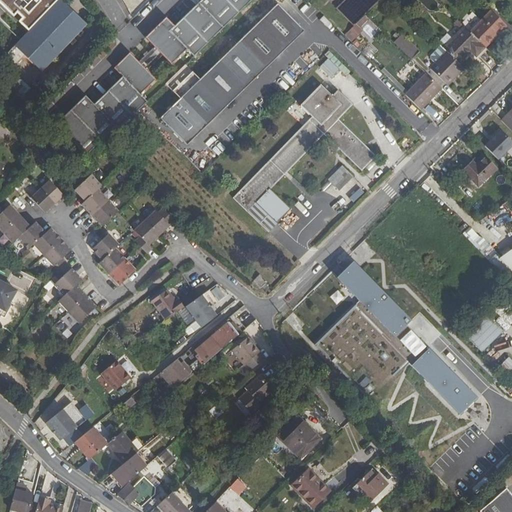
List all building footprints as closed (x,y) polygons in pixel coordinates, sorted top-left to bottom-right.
[(86,26),(59,0),(58,0),(24,36),(0,59),(0,68),(6,74),(9,70),(25,54),(42,71),(86,26)] [(146,39),(157,50),(206,0),(203,0),(175,28),(166,19),(146,39)] [(188,50),(195,57),(253,0),(206,0),(157,50),(172,65),(188,50)] [(347,0),(337,11),(353,28),(368,14),(381,0),(347,0)] [(197,152),(315,39),(288,12),(171,125),(197,152)] [(507,28),(492,13),(472,33),(487,48),(507,28)] [(472,33),(468,29),(454,42),(446,50),(447,52),(460,64),(473,52),(478,57),(487,48),(472,33)] [(395,42),(413,60),(420,52),(403,34),(395,42)] [(446,50),(454,42),(449,37),(441,45),(446,50)] [(460,64),(447,52),(430,69),(445,84),(455,74),(457,75),(464,69),(460,64)] [(140,98),(157,82),(130,54),(115,69),(123,78),(94,105),(86,97),(55,126),(87,158),(145,102),(140,98)] [(328,58),(319,67),(330,78),(339,70),(328,58)] [(340,85),(348,70),(341,66),(333,81),(340,85)] [(6,74),(1,79),(21,98),(30,90),(9,70),(6,74)] [(427,74),(405,96),(421,111),(443,90),(427,74)] [(447,85),(457,75),(455,74),(445,84),(447,85)] [(247,213),(255,205),(270,191),(326,136),(363,174),(377,158),(340,121),(355,107),(340,92),(334,98),(322,86),(301,106),(314,118),(233,199),(247,213)] [(511,134),(504,127),(485,146),(500,160),(511,147),(511,134)] [(473,160),(463,170),(480,187),(499,168),(487,156),(478,165),(473,160)] [(354,177),(343,166),(329,181),(340,191),(354,177)] [(75,189),(85,200),(99,188),(102,184),(91,174),(75,189)] [(49,179),(40,187),(55,203),(64,194),(49,179)] [(55,203),(40,187),(31,196),(34,199),(46,211),(55,203)] [(85,200),(82,203),(92,214),(108,198),(99,188),(85,200)] [(270,191),(255,205),(276,225),(291,211),(270,191)] [(108,198),(92,214),(103,225),(118,210),(108,198)] [(0,213),(0,227),(3,231),(21,215),(17,210),(10,203),(0,213)] [(276,225),(255,205),(247,213),(267,233),(276,225)] [(162,234),(177,220),(163,206),(159,211),(157,208),(147,217),(162,234)] [(494,212),(502,223),(511,216),(503,206),(494,212)] [(3,231),(13,242),(18,238),(31,226),(21,215),(3,231)] [(151,244),(162,234),(147,217),(135,228),(142,235),(137,239),(141,243),(149,251),(154,247),(151,244)] [(496,217),(487,222),(494,233),(502,228),(496,217)] [(36,221),(31,226),(18,238),(29,249),(34,244),(47,232),(36,221)] [(463,234),(490,262),(498,255),(471,226),(463,234)] [(52,227),(47,232),(34,244),(44,254),(62,237),(52,227)] [(94,247),(104,257),(117,245),(121,242),(110,231),(94,247)] [(72,248),(62,237),(44,254),(54,265),(63,256),(72,248)] [(368,261),(376,252),(364,240),(355,249),(368,261)] [(104,257),(101,260),(111,271),(127,256),(117,245),(104,257)] [(511,249),(503,256),(511,265),(511,249)] [(63,256),(54,265),(51,267),(56,273),(68,262),(63,256)] [(111,271),(122,282),(137,267),(127,256),(111,271)] [(511,265),(503,256),(495,262),(511,278),(511,265)] [(73,267),(68,262),(56,273),(61,278),(73,267)] [(169,263),(160,270),(162,274),(172,267),(169,263)] [(353,263),(337,278),(393,337),(409,321),(353,263)] [(82,277),(73,267),(61,278),(55,283),(65,293),(76,283),(82,277)] [(261,288),(267,282),(259,275),(254,280),(261,288)] [(14,290),(0,282),(0,308),(3,310),(14,290)] [(87,293),(76,283),(65,293),(60,299),(70,310),(87,293)] [(217,287),(210,291),(217,301),(223,297),(217,287)] [(337,305),(344,297),(336,290),(329,298),(337,305)] [(98,304),(87,293),(70,310),(80,320),(98,304)] [(151,305),(165,324),(181,313),(175,305),(174,306),(165,294),(151,305)] [(216,318),(200,299),(183,311),(200,331),(216,318)] [(354,307),(315,345),(368,399),(407,361),(354,307)] [(481,352),(503,332),(486,313),(463,333),(481,352)] [(205,363),(232,340),(223,330),(197,353),(205,363)] [(412,336),(402,346),(413,357),(424,347),(412,336)] [(244,366),(260,353),(248,339),(232,351),(244,366)] [(428,350),(413,364),(461,413),(475,398),(428,350)] [(501,370),(511,381),(511,360),(501,370)] [(178,361),(161,375),(173,390),(190,376),(178,361)] [(102,375),(106,381),(121,368),(117,363),(102,375)] [(106,381),(116,392),(131,380),(121,368),(106,381)] [(243,399),(255,413),(259,410),(257,407),(276,390),(264,376),(247,390),(250,393),(243,399)] [(131,399),(125,404),(129,409),(135,404),(131,399)] [(252,415),(255,413),(243,399),(241,401),(252,415)] [(48,423),(52,427),(69,412),(66,408),(48,423)] [(69,412),(52,427),(60,437),(78,423),(69,412)] [(302,421),(284,438),(304,459),(322,442),(302,421)] [(78,423),(60,437),(63,441),(81,426),(78,423)] [(95,428),(77,443),(92,460),(109,445),(110,445),(95,428)] [(109,445),(125,465),(140,453),(132,443),(123,433),(110,445),(109,445)] [(140,453),(141,452),(147,447),(139,437),(132,443),(140,453)] [(167,450),(157,458),(166,468),(176,460),(167,450)] [(125,465),(114,475),(124,487),(151,463),(141,452),(140,453),(125,465)] [(91,460),(79,470),(88,476),(98,467),(91,460)] [(374,468),(372,471),(382,481),(384,479),(374,468)] [(311,470),(294,487),(316,508),(332,492),(311,470)] [(382,481),(372,471),(354,488),(359,494),(360,493),(361,491),(366,495),(365,497),(371,502),(390,484),(384,479),(382,481)] [(478,508),(481,511),(511,511),(511,491),(505,483),(478,508)] [(28,487),(18,484),(16,491),(11,510),(20,511),(30,511),(35,495),(26,493),(28,487)] [(133,485),(123,493),(132,503),(142,494),(133,485)] [(163,511),(190,511),(174,495),(160,507),(163,511)] [(242,511),(252,511),(253,511),(243,497),(235,502),(242,511)] [(38,511),(65,511),(67,509),(51,505),(52,502),(42,499),(38,511)] [(92,511),(95,504),(84,501),(80,511),(92,511)]
